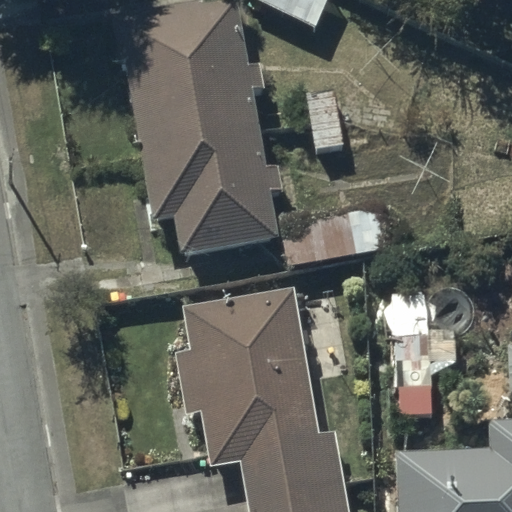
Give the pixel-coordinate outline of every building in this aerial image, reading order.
[(229,0),(167,0),(108,12),(147,215),(167,211),(175,249),(269,231),(261,188),(274,186),(268,155),(258,157),(244,84),(260,80),(256,61),(242,64),(229,0)] [(336,3),(330,0),(254,0),(250,10),(318,42),(336,3)] [(374,204),(277,222),(284,260),(380,243),(374,204)] [(296,304),(185,323),(193,367),(177,370),(187,430),(201,428),(211,484),(242,479),(247,511),(348,511),(337,446),(321,449),(296,304)] [(429,386),(397,386),(397,443),(429,443),(429,386)] [(500,472),(404,471),(404,511),(511,511),(511,442),(500,443),(500,472)]
